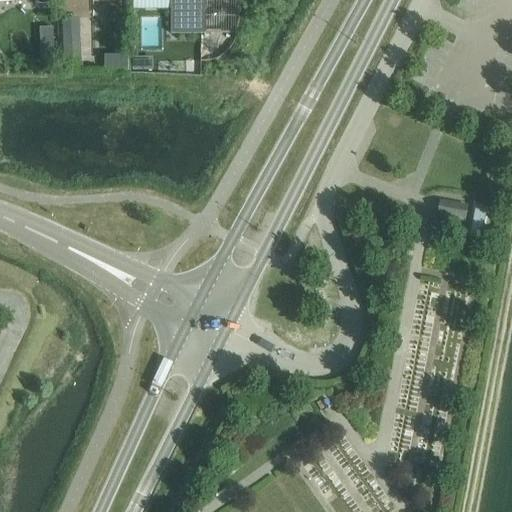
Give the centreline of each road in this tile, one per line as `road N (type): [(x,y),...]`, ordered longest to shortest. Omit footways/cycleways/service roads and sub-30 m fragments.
road 1 (unclassified): [(225,330),(304,366),(331,360),(348,341),(351,294),(316,210),(426,0)]
road 2 (secondary): [(225,330),(394,0)]
road 3 (secondary): [(365,0),(194,313)]
road 4 (track): [(471,511),(511,295)]
road 5 (secondary): [(194,313),(100,511)]
road 6 (unclassified): [(194,313),(0,216)]
road 7 (secondary): [(135,511),(225,330)]
